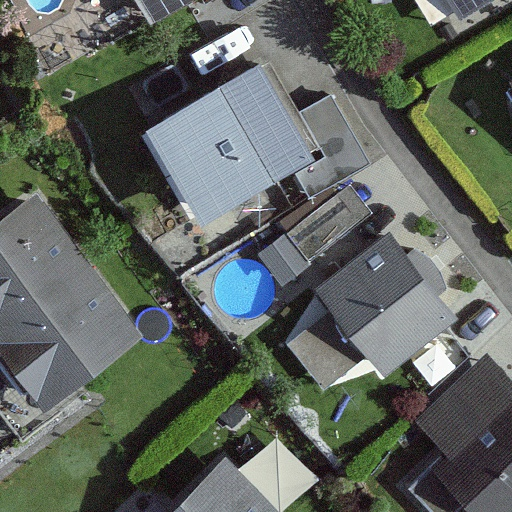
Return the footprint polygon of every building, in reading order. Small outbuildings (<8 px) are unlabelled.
[(140,0),(154,23),(192,0),(140,0)] [(446,0),(458,17),(485,0),(446,0)] [(148,125),(203,221),(322,154),(267,58),(148,125)] [(354,179),(264,248),(288,279),(378,210),(354,179)] [(0,212),(0,344),(42,401),(136,332),(31,190),(0,212)] [(309,289),(380,371),(453,308),(382,226),(309,289)] [(423,457),(482,511),(511,511),(511,383),(477,350),(410,421),(435,444),(423,457)] [(165,511),(279,511),(225,455),(165,511)]
